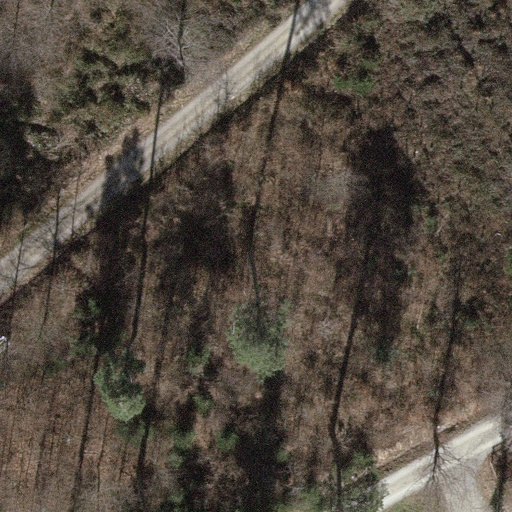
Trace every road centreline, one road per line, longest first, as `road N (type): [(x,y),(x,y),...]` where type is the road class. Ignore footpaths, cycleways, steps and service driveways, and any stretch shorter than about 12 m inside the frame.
road 1 (track): [(0,283),(326,0)]
road 2 (track): [(511,429),(359,511)]
